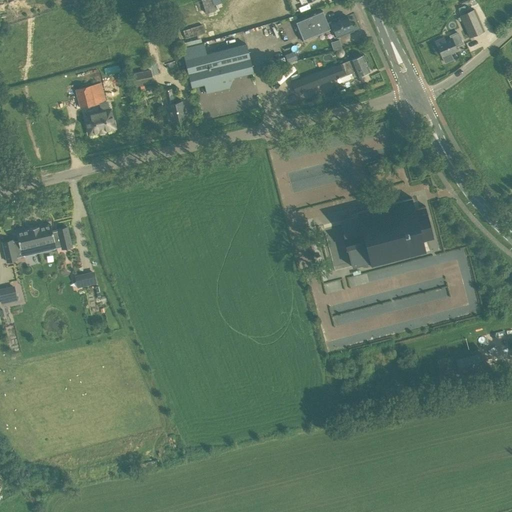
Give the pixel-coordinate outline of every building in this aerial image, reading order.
[(212,0),(201,0),(196,2),(200,15),(216,11),(215,10),(212,0)] [(479,21),(474,9),(460,16),(465,27),(469,37),(484,31),(479,21)] [(321,10),(295,21),(303,41),(334,29),(337,37),(353,31),(347,16),(327,24),(321,10)] [(172,16),(152,20),(154,29),(154,33),(175,28),(172,16)] [(152,20),(139,23),(141,32),(154,29),(152,20)] [(202,25),(182,31),(185,38),(204,33),(202,25)] [(283,38),(281,28),(269,30),(271,41),(283,38)] [(444,39),(435,43),(442,58),(457,50),(456,47),(459,45),(455,37),(445,41),(444,39)] [(182,44),(183,48),(199,44),(198,40),(182,44)] [(222,80),(253,72),(246,44),(206,54),(203,43),(199,44),(183,48),(182,48),(192,87),(204,84),(207,93),(224,89),(222,80)] [(295,52),(286,55),(289,63),(297,59),(295,52)] [(334,66),(292,82),(296,93),(337,77),(339,77),(353,72),(355,77),(370,71),(363,55),(335,67),(334,66)] [(149,70),(132,74),(135,86),(152,82),(149,70)] [(101,83),(75,89),(81,114),(99,110),(107,108),(101,83)] [(170,89),(163,90),(169,113),(170,113),(172,121),(184,118),(181,101),(174,103),(170,89)] [(112,131),(108,113),(107,113),(107,108),(99,110),(100,115),(82,119),(87,137),(112,131)] [(60,151),(74,148),(69,127),(56,130),(60,151)] [(27,139),(36,137),(35,130),(26,131),(27,139)] [(379,163),(368,167),(371,175),(382,171),(379,163)] [(349,212),(350,217),(318,225),(331,273),(362,265),(363,269),(372,267),(372,268),(428,253),(436,250),(433,239),(435,238),(427,205),(425,205),(421,194),(413,196),(413,195),(357,210),(349,212)] [(275,200),(227,213),(230,226),(279,213),(275,200)] [(72,246),(67,227),(57,229),(57,231),(52,232),(51,224),(39,227),(39,226),(33,228),(39,253),(54,249),(61,247),(62,249),(72,246)] [(39,253),(33,228),(28,229),(28,230),(16,233),(18,240),(13,241),(12,240),(2,242),(7,262),(17,259),(16,258),(24,256),(39,253)] [(75,278),(78,289),(89,286),(86,275),(75,278)] [(347,282),(330,285),(331,294),(348,291),(347,282)] [(8,303),(17,302),(14,288),(5,290),(8,303)] [(253,308),(257,318),(267,314),(263,304),(253,308)] [(102,347),(126,336),(122,327),(98,338),(102,347)] [(21,366),(24,373),(34,369),(32,362),(21,366)] [(0,375),(0,385),(13,380),(9,371),(0,375)] [(139,411),(130,419),(136,425),(145,417),(139,411)] [(178,438),(167,440),(170,457),(180,455),(178,438)] [(32,475),(34,481),(65,473),(63,466),(32,475)] [(4,474),(14,484),(17,480),(8,470),(4,474)]
